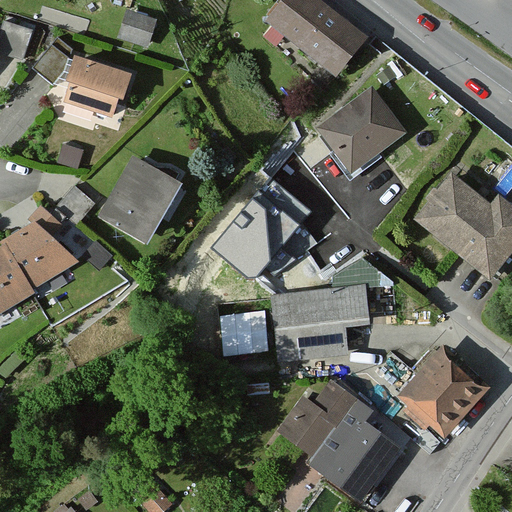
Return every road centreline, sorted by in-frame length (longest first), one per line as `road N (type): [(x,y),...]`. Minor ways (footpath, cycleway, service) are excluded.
road 1 (secondary): [(508,100),(376,0)]
road 2 (unclassified): [(441,502),(511,398)]
